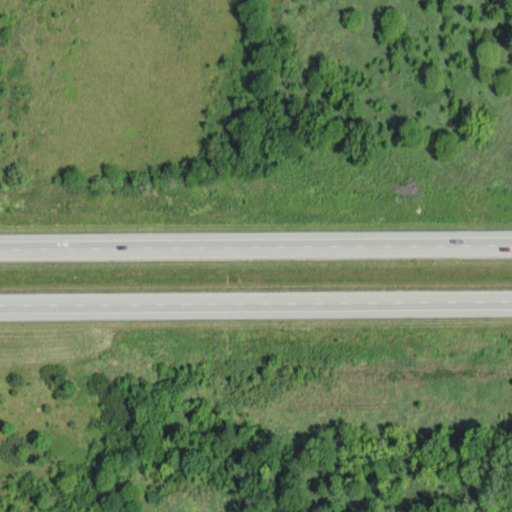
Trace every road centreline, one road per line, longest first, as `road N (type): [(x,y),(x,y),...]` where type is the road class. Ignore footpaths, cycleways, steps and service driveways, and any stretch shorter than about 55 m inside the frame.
road 1 (trunk): [(0,306),(511,303)]
road 2 (trunk): [(511,243),(0,246)]
